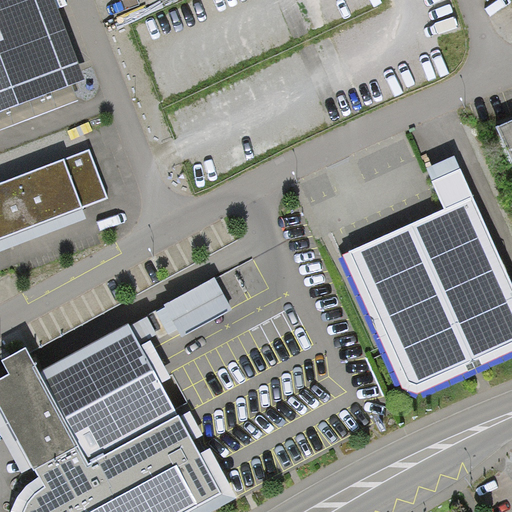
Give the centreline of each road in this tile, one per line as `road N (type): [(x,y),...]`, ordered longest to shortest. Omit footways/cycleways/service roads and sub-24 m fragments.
road 1 (residential): [(168,233),(491,70)]
road 2 (residential): [(168,233),(75,0)]
road 3 (primary): [(314,511),(511,411)]
road 4 (residential): [(0,323),(168,233)]
